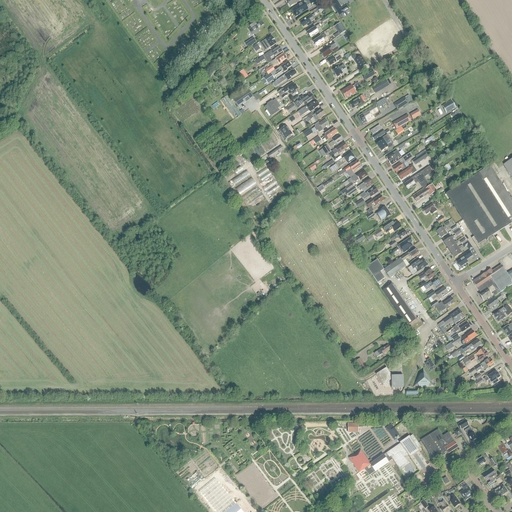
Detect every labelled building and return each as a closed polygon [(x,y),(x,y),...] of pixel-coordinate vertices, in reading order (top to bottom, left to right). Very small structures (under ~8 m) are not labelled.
[(306,10),(306,9),(307,8),(306,6),(310,4),(312,4),(315,2),(313,0),(306,0),(303,2),(295,7),(295,8),(292,11),(295,16),(299,14),(300,14),(302,13),(301,12),(302,12),(302,11),(303,11),(304,11),(306,10)] [(340,5),(335,8),(339,15),(344,12),(342,8),(340,5)] [(308,26),(311,24),(308,19),(312,17),(311,15),(307,17),(300,22),(303,27),(307,25),(308,26)] [(256,22),(254,19),(246,25),(253,35),(260,31),(258,28),(263,24),(260,20),(256,22)] [(340,35),(345,31),(340,23),(334,27),(340,35)] [(314,28),(314,27),(307,32),(310,38),(318,33),(316,30),(321,27),(319,25),(314,28)] [(316,47),(324,42),(322,39),(326,37),(324,34),(320,37),(313,42),(316,47)] [(265,51),(268,48),(270,47),(276,43),(271,36),(265,39),(263,41),(259,43),(265,51)] [(322,54),(321,55),(322,57),(323,57),(324,58),(328,55),(330,54),(330,53),(332,52),(333,52),(333,51),(333,52),(338,49),(334,43),(329,46),(330,47),(330,48),(328,49),(321,53),(322,54)] [(271,51),(268,52),(268,53),(262,56),(262,57),(264,59),(264,60),(265,60),(269,57),(273,55),(274,57),(282,52),(279,47),(271,52),(271,51)] [(340,56),(343,54),(341,50),(335,53),(337,56),(336,56),(334,57),(333,57),(327,61),(327,62),(327,63),(328,64),(329,64),(330,66),(333,64),(337,62),(336,62),(342,59),(340,56)] [(273,61),(270,63),(272,66),(278,63),(279,65),(282,63),(281,62),(286,59),(283,54),(275,59),(273,61)] [(366,65),(361,56),(354,60),(360,69),(366,65)] [(271,73),(263,78),(263,79),(266,83),(272,79),(273,77),(283,70),(284,72),(287,70),(286,69),(291,66),(290,66),(290,65),(290,64),(289,64),(288,62),(271,73)] [(337,77),(337,78),(342,74),(341,71),(346,68),(343,65),(342,62),(338,65),(339,67),(338,68),(338,67),(332,71),(335,74),(334,75),(334,76),(335,77),(336,77),(337,77)] [(242,81),(248,77),(243,70),(238,74),(242,81)] [(277,85),(282,82),(286,79),(288,81),(290,79),(290,78),(296,74),(296,73),(295,71),(293,71),(293,70),(292,71),(292,70),(284,75),(280,78),(278,80),(275,82),(277,85)] [(365,80),(374,75),(371,70),(362,75),(365,80)] [(382,82),(375,86),(379,92),(386,88),(389,86),(386,80),(382,82)] [(353,86),(352,87),(351,86),(341,92),(345,99),(356,92),(355,91),(356,90),(356,91),(361,87),(358,83),(353,86)] [(297,89),(294,85),(293,85),(292,84),(289,86),(289,85),(285,88),(278,93),(282,99),(287,95),(285,93),(288,91),(289,94),(291,93),(292,94),(296,92),(294,90),(297,89)] [(247,89),(233,99),(238,107),(253,97),(247,89)] [(303,96),(297,100),(297,101),(294,103),(298,108),(302,105),(304,103),(305,105),(314,99),(311,94),(304,98),(303,96)] [(223,98),(221,100),(223,103),(235,119),(241,115),(227,95),(223,98)] [(350,105),(349,106),(351,108),(351,107),(352,108),(357,105),(358,107),(364,103),(363,102),(366,100),(362,95),(361,96),(359,97),(357,99),(352,101),(353,102),(349,104),(350,105)] [(397,110),(408,103),(404,98),(394,105),(397,110)] [(384,99),(376,103),(379,108),(387,103),(384,99)] [(271,117),(279,111),(277,108),(280,107),(275,100),(273,102),(272,101),(267,104),(267,105),(264,107),(271,117)] [(301,116),(306,113),(306,112),(307,112),(310,112),(318,106),(315,100),(306,107),(303,109),(303,108),(298,112),(301,116)] [(446,113),(455,108),(451,101),(442,106),(446,113)] [(289,114),(296,109),(292,104),(285,109),(289,114)] [(362,113),(362,114),(358,117),(362,124),(367,121),(368,122),(374,118),(371,114),(377,110),(374,105),(362,113)] [(314,115),(312,113),(307,116),(308,117),(303,121),(305,124),(310,121),(310,120),(313,118),(316,121),(318,119),(319,119),(321,118),(325,115),(321,110),(315,114),(314,115)] [(417,110),(409,114),(413,120),(421,116),(417,110)] [(396,129),(410,120),(407,115),(393,123),(396,129)] [(329,125),(325,119),(319,123),(318,123),(314,125),(315,127),(317,131),(317,130),(319,133),(323,130),(322,129),(329,125)] [(279,130),(283,135),(286,139),(292,134),(286,125),(279,130)] [(385,134),(381,129),(379,125),(370,131),(373,134),(372,135),(373,136),(371,137),(374,141),(379,137),(385,134)] [(302,133),(305,137),(312,132),(309,128),(302,133)] [(336,132),(336,131),(335,130),(334,128),(327,133),(325,134),(325,135),(323,137),(327,142),(332,139),(331,138),(331,137),(332,137),(333,137),(333,136),(337,133),(337,132),(336,132)] [(382,140),(376,144),(381,151),(387,147),(393,144),(390,140),(389,139),(387,136),(387,135),(381,139),(382,140)] [(251,140),(253,139),(252,136),(242,143),(243,144),(245,147),(252,142),(251,140)] [(321,140),(318,136),(312,140),(315,145),(321,140)] [(337,145),(338,144),(342,141),(342,140),(342,139),(341,138),(340,138),(339,136),(332,140),(333,141),(329,144),(331,147),(335,144),(335,145),(336,145),(337,145)] [(432,137),(422,143),(423,146),(434,139),(432,137)] [(348,148),(344,143),(336,149),(335,149),(328,154),(330,157),(338,152),(339,154),(340,154),(342,153),(342,152),(348,148)] [(283,150),(281,146),(267,156),(269,159),(261,164),(262,166),(260,167),(261,169),(263,168),(272,162),(270,159),(281,151),(283,150)] [(326,155),(331,152),(327,146),(322,149),(326,155)] [(393,153),(386,158),(391,166),(398,161),(397,160),(401,157),(397,151),(393,154),(393,153)] [(354,158),(354,157),(353,156),(351,153),(344,158),(344,157),(337,162),(340,166),(347,162),(348,164),(350,162),(351,161),(355,159),(354,158)] [(410,153),(401,159),(404,163),(405,162),(405,163),(410,160),(409,159),(412,157),(410,153)] [(352,172),(354,170),(355,170),(360,166),(357,161),(349,166),(344,169),(346,172),(350,169),(352,172)] [(393,168),(396,173),(401,170),(401,171),(406,168),(403,163),(401,165),(400,164),(393,168)] [(412,169),(410,166),(397,175),(401,180),(406,176),(411,173),(412,174),(416,171),(414,168),(412,169)] [(495,240),(492,236),(510,224),(511,223),(511,201),(489,166),(445,194),(473,237),(471,238),(479,250),(489,243),(495,239),(495,240)] [(243,171),(241,167),(234,172),(236,176),(243,171)] [(266,168),(257,174),(259,178),(269,172),(266,168)] [(407,190),(412,186),(413,187),(415,186),(414,184),(417,182),(416,182),(421,178),(422,180),(421,180),(424,183),(421,185),(423,189),(428,185),(426,182),(424,179),(424,178),(423,177),(432,172),(429,168),(425,171),(424,170),(410,180),(408,180),(408,181),(409,182),(404,185),(407,190)] [(250,176),(246,170),(228,182),(231,188),(250,176)] [(366,175),(364,171),(360,173),(356,176),(355,175),(351,178),(353,181),(354,180),(355,182),(358,180),(359,181),(362,179),(362,178),(366,175)] [(272,176),(269,172),(259,179),(262,182),(272,176)] [(251,178),(235,189),(240,196),(256,185),(251,178)] [(372,184),(369,179),(363,183),(358,187),(360,190),(363,188),(365,191),(370,187),(369,186),(372,184)] [(277,184),(274,180),(262,188),(265,192),(277,184)] [(345,189),(341,192),(342,195),(347,191),(354,187),(352,183),(344,188),(345,189)] [(280,188),(277,185),(265,193),(268,197),(280,188)] [(421,192),(413,197),(416,202),(424,197),(423,195),(427,192),(429,194),(430,196),(434,193),(436,191),(432,185),(429,186),(425,189),(421,192)] [(258,187),(241,198),(247,206),(262,195),(258,187)] [(354,187),(352,188),(345,193),(348,197),(357,191),(354,187)] [(364,200),(369,196),(370,198),(373,195),(377,192),(377,191),(375,187),(374,188),(374,187),(367,192),(367,193),(365,194),(364,192),(360,195),(362,199),(363,198),(364,200)] [(434,196),(434,198),(444,192),(442,189),(433,195),(434,196)] [(372,199),(365,204),(368,208),(374,204),(376,206),(384,200),(380,195),(372,201),(372,199)] [(358,208),(365,203),(362,199),(355,204),(358,208)] [(423,211),(423,212),(424,214),(425,214),(426,215),(430,212),(431,214),(436,211),(433,205),(436,203),(435,201),(431,204),(431,203),(426,206),(427,207),(422,210),(423,211)] [(381,221),(382,220),(385,218),(385,219),(390,215),(385,207),(380,210),(380,211),(376,213),(381,221)] [(369,220),(375,216),(372,212),(366,216),(369,220)] [(446,220),(444,216),(443,217),(436,221),(439,224),(445,220),(445,221),(446,220)] [(398,223),(397,221),(393,224),(391,221),(382,227),(386,233),(392,229),(394,231),(397,229),(401,227),(399,223),(398,223)] [(442,228),(436,232),(441,238),(446,235),(444,231),(446,229),(444,227),(442,228)] [(459,228),(453,232),(456,236),(461,232),(459,228)] [(383,234),(380,229),(374,233),(377,238),(383,234)] [(404,230),(390,239),(392,242),(398,237),(400,239),(401,239),(402,238),(407,235),(404,230)] [(356,244),(364,239),(362,235),(354,240),(356,244)] [(443,242),(447,248),(454,243),(452,239),(454,238),(453,236),(451,238),(451,237),(443,242)] [(410,243),(412,242),(409,238),(398,246),(403,253),(409,249),(409,248),(412,246),(410,243)] [(447,248),(450,253),(458,248),(455,245),(457,243),(456,241),(454,243),(447,248)] [(458,248),(450,253),(454,258),(461,253),(459,250),(461,249),(460,247),(458,248)] [(418,253),(419,252),(418,250),(416,250),(415,249),(409,253),(409,252),(400,258),(402,262),(409,257),(410,255),(412,258),(419,254),(418,253)] [(473,249),(470,251),(475,259),(478,257),(473,249)] [(468,258),(472,256),(469,251),(460,257),(461,259),(457,262),(458,264),(458,265),(459,266),(460,266),(460,267),(464,264),(465,265),(466,264),(466,263),(467,262),(465,260),(468,258)] [(389,278),(406,267),(402,262),(400,258),(393,263),(383,270),(389,278)] [(377,260),(366,267),(377,283),(384,278),(380,272),(383,270),(377,260)] [(413,270),(410,272),(412,275),(417,272),(421,269),(421,270),(427,265),(427,264),(426,262),(425,262),(424,260),(421,262),(419,260),(410,266),(413,270)] [(490,296),(491,295),(493,294),(494,296),(500,292),(511,284),(511,271),(507,274),(501,266),(492,271),(491,269),(486,272),(472,281),(480,293),(479,294),(483,301),(488,298),(488,297),(489,297),(490,296)] [(424,272),(418,276),(420,279),(426,275),(429,280),(435,275),(432,272),(430,270),(425,273),(424,272)] [(430,281),(426,284),(423,286),(426,290),(433,285),(436,289),(442,285),(438,279),(432,283),(430,281)] [(412,333),(423,325),(418,318),(416,319),(392,284),(382,291),(403,321),(407,326),(412,333)] [(441,298),(441,297),(447,292),(444,288),(430,297),(433,301),(438,298),(439,300),(441,298)] [(486,304),(487,306),(487,307),(488,308),(489,308),(489,309),(496,305),(497,305),(499,304),(497,301),(502,298),(500,295),(495,298),(486,304)] [(449,308),(449,307),(454,303),(451,298),(443,304),(441,302),(435,307),(440,313),(446,309),(447,310),(449,308)] [(503,319),(505,317),(503,314),(505,312),(508,316),(511,312),(507,305),(498,311),(493,315),(498,322),(503,319)] [(464,317),(459,310),(449,316),(450,317),(443,321),(445,325),(452,321),(455,324),(464,317)] [(460,326),(459,324),(453,328),(455,332),(460,329),(462,332),(469,327),(469,326),(468,325),(467,324),(466,322),(460,326)] [(511,323),(502,329),(507,336),(511,332),(511,323)] [(466,334),(466,335),(465,335),(465,336),(462,338),(463,340),(461,342),(462,345),(465,344),(469,341),(469,340),(475,336),(472,331),(468,334),(467,334),(466,334)] [(461,340),(459,337),(451,343),(452,345),(461,340)] [(472,343),(471,344),(468,346),(467,345),(465,346),(461,348),(463,352),(464,352),(470,349),(471,351),(474,349),(474,350),(481,345),(477,340),(473,343),(472,343)] [(384,347),(374,353),(377,357),(383,354),(383,355),(387,352),(390,349),(388,346),(384,348),(384,347)] [(484,352),(482,349),(478,352),(468,359),(467,357),(463,360),(466,365),(477,358),(480,362),(482,360),(482,359),(488,356),(485,352),(484,352)] [(360,358),(355,361),(359,368),(363,365),(365,365),(360,358)] [(427,362),(425,364),(428,369),(434,366),(429,359),(426,361),(427,362)] [(484,362),(474,368),(477,372),(483,367),(485,370),(488,368),(488,367),(493,363),(491,360),(489,361),(488,359),(484,362)] [(390,388),(403,387),(402,375),(396,375),(391,375),(388,370),(386,368),(376,374),(383,385),(390,380),(390,388)] [(419,387),(434,386),(423,368),(422,373),(420,373),(412,387),(416,384),(419,387)] [(497,374),(495,371),(487,376),(487,377),(484,379),(485,382),(489,379),(491,382),(492,381),(493,383),(498,381),(496,379),(499,377),(498,376),(498,375),(497,374)] [(484,382),(481,378),(475,382),(478,386),(484,382)] [(457,424),(461,430),(469,425),(465,420),(457,424)] [(358,424),(348,424),(348,432),(358,432),(358,428),(358,424)] [(391,424),(385,428),(394,440),(396,439),(397,439),(398,438),(397,438),(399,436),(391,424)] [(470,429),(469,427),(464,430),(465,432),(467,435),(469,438),(471,442),(477,439),(474,435),(474,434),(474,433),(473,433),(473,432),(472,432),(470,429)] [(383,429),(372,430),(380,441),(387,436),(383,429)] [(453,442),(452,440),(452,439),(450,436),(448,432),(443,436),(438,429),(420,440),(428,453),(429,453),(434,459),(439,456),(441,455),(442,455),(442,456),(444,455),(444,453),(443,453),(445,452),(446,451),(448,454),(458,447),(454,442),(453,442)] [(353,455),(349,458),(359,473),(364,469),(367,474),(368,474),(369,476),(371,474),(389,462),(392,460),(392,459),(392,458),(399,468),(407,462),(404,459),(408,456),(409,458),(410,458),(408,456),(413,453),(417,449),(419,451),(418,449),(421,447),(412,435),(410,437),(409,436),(408,436),(409,437),(403,442),(400,444),(399,443),(400,444),(396,446),(386,454),(372,463),(370,464),(360,450),(353,455)] [(507,451),(502,444),(498,447),(504,457),(507,455),(508,457),(511,454),(511,453),(509,450),(507,451)] [(487,457),(486,455),(482,457),(474,462),(478,467),(485,462),(483,460),(487,457)] [(495,477),(493,473),(494,473),(491,470),(482,476),(485,481),(489,479),(490,480),(495,477)] [(215,479),(199,492),(215,511),(226,511),(236,504),(215,479)] [(490,487),(491,486),(494,489),(495,488),(496,489),(492,492),(497,498),(502,495),(494,484),(492,480),(488,483),(490,487)] [(460,493),(465,500),(473,494),(469,489),(468,487),(464,482),(459,485),(460,488),(462,487),(464,490),(460,493)] [(502,495),(507,492),(502,485),(498,488),(497,487),(499,486),(496,482),(494,484),(502,495)] [(449,496),(447,498),(451,504),(454,508),(460,504),(453,494),(450,497),(449,496)] [(420,502),(425,509),(428,506),(424,500),(420,502)] [(446,505),(443,500),(439,503),(442,507),(440,509),(442,511),(445,511),(449,510),(446,505)]
